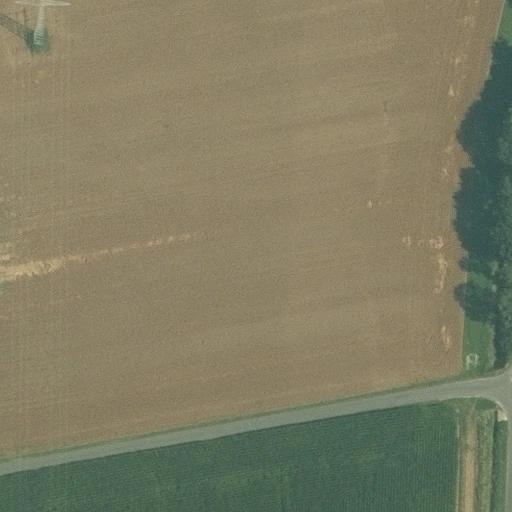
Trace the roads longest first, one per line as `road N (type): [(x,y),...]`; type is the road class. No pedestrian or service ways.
road 1 (unclassified): [(484,384),(0,468)]
road 2 (unclassified): [(477,511),(484,384)]
